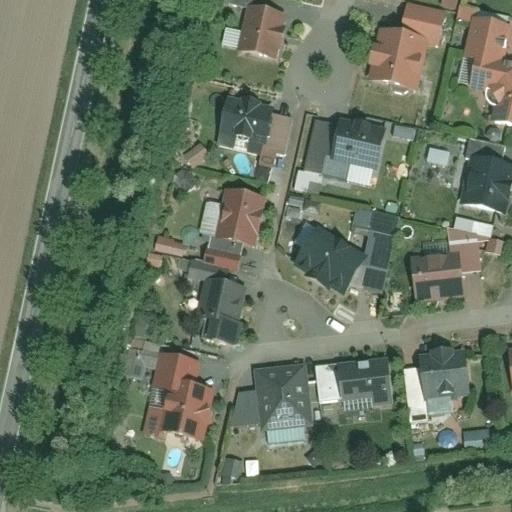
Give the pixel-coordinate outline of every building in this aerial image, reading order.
[(449,16),(409,9),(404,38),(443,45),(449,16)] [(290,20),(250,13),(240,66),(280,73),(290,20)] [(510,34),(475,28),(465,84),(499,90),(510,34)] [(423,42),(379,34),(368,95),(412,103),(423,42)] [(511,97),(505,96),(499,134),(511,136),(511,97)] [(274,114),(228,104),(219,140),(266,151),(274,114)] [(347,186),(352,166),(330,161),(337,128),(319,124),(306,177),(347,186)] [(384,135),(338,125),(337,128),(330,161),(352,166),(376,171),(384,135)] [(187,169),(205,161),(201,151),(182,158),(187,169)] [(428,151),(424,163),(442,168),(446,156),(428,151)] [(511,190),(511,174),(473,165),(462,208),(505,219),(511,190)] [(263,203),(223,196),(214,246),(254,253),(263,203)] [(367,260),(320,229),(293,270),(341,300),(367,260)] [(178,258),(180,244),(153,239),(150,253),(178,258)] [(449,258),(405,264),(411,307),(454,301),(449,258)] [(249,288),(210,281),(199,342),(238,349),(249,288)] [(194,319),(202,320),(209,287),(200,286),(194,319)] [(149,374),(154,346),(138,343),(132,370),(149,374)] [(462,357),(417,362),(423,407),(467,402),(462,357)] [(199,365),(164,358),(158,393),(167,394),(159,438),(203,446),(212,396),(193,393),(199,365)] [(388,365),(338,371),(343,414),(394,407),(388,365)] [(303,374),(256,380),(258,396),(238,399),(233,432),(262,429),(263,437),(311,431),(303,374)]
